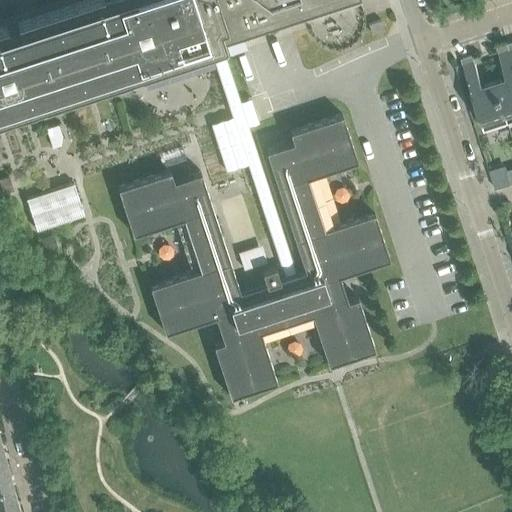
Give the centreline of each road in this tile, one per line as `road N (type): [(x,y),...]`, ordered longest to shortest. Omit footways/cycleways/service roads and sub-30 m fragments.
road 1 (residential): [(474,204),(423,40)]
road 2 (residential): [(49,511),(18,402),(0,389)]
